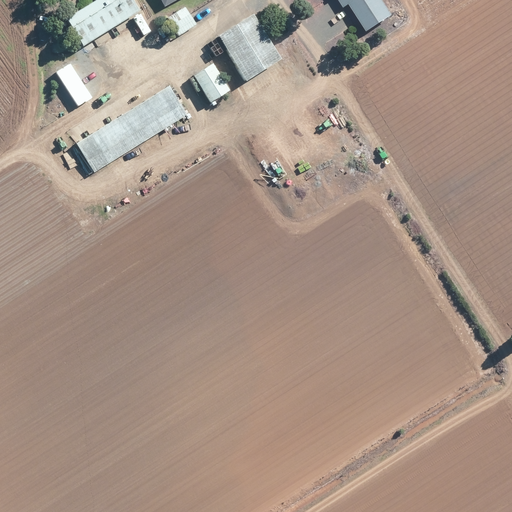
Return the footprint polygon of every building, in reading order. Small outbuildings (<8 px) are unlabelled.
[(140,12),(132,0),(99,0),(66,21),(83,48),(140,12)] [(178,0),(157,0),(163,9),(178,0)] [(381,0),(338,0),(343,8),(347,6),(365,33),(391,16),(381,0)] [(196,26),(185,7),(167,18),(178,36),(196,26)] [(281,59),(255,16),(218,38),(244,82),(281,59)] [(228,91),(212,66),(193,78),(209,103),(228,91)] [(99,92),(89,75),(73,84),(83,101),(99,92)] [(186,116),(169,88),(76,145),(94,173),(186,116)]
